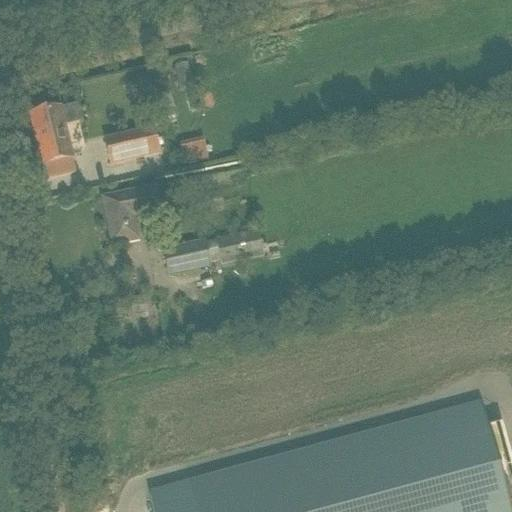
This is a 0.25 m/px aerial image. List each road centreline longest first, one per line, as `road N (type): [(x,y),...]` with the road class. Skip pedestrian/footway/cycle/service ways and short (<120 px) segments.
road 1 (unclassified): [(63,511),(0,204)]
road 2 (unclassified): [(0,75),(303,0)]
